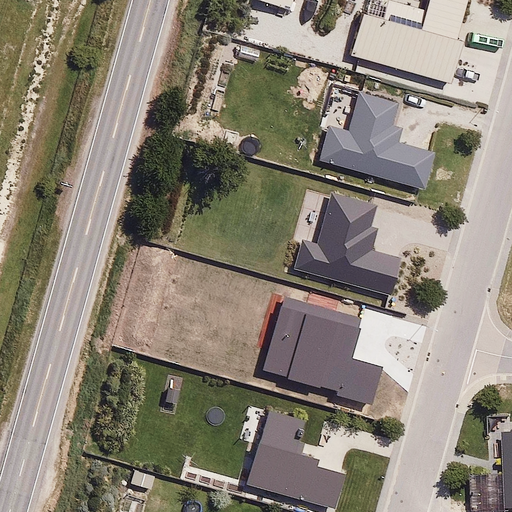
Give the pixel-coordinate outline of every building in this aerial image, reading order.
[(354,58),(452,85),(474,1),(469,0),(430,0),(423,29),(366,14),(354,58)] [(425,190),(435,154),(400,144),(404,130),(395,127),(401,105),(360,93),(350,132),(331,127),(322,161),(425,190)] [(383,207),(329,193),(316,241),(298,236),(289,270),(394,299),(405,255),(373,247),(383,207)] [(336,511),(346,476),(318,468),(320,461),(298,454),(307,423),(269,411),(247,485),(336,511)] [(511,433),(502,434),(505,510),(511,510),(511,433)] [(503,507),(502,480),(468,481),(469,509),(503,507)]
